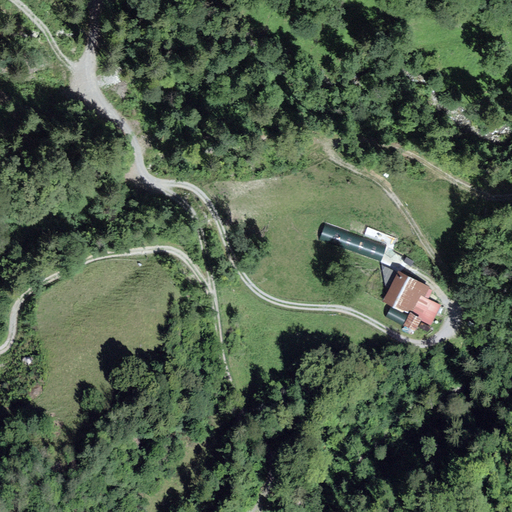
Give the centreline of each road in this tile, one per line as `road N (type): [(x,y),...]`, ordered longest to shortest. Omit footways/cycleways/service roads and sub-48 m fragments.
road 1 (track): [(92,0),(86,98),(131,134),(140,175),(192,213),(222,361),(237,405),(269,456),(271,487)]
road 2 (track): [(413,271),(449,306),(445,330),(426,342),(344,309),(268,299),(238,271),(202,195),(154,180)]
road 3 (track): [(213,292),(167,249),(92,257),(22,297),(0,349)]
road 4 (track): [(335,140),(333,155),(390,191),(412,222),(452,284),(456,302),(449,306)]
road 5 (track): [(511,195),(486,195),(394,149),(335,140)]
